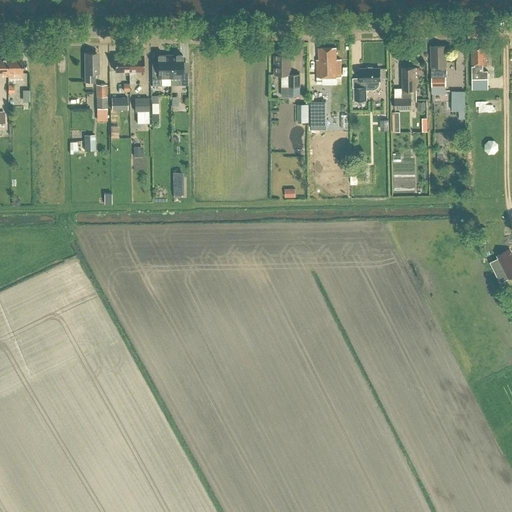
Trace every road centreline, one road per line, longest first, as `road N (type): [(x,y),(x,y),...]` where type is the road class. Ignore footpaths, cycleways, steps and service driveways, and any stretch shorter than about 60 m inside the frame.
road 1 (unclassified): [(0,34),(511,25)]
road 2 (unknown): [(505,25),(511,224)]
